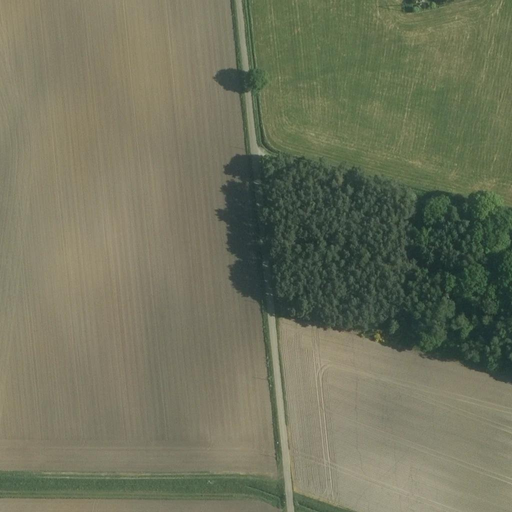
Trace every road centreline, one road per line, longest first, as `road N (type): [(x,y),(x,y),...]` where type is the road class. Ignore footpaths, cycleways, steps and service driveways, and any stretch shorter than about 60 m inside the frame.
road 1 (unclassified): [(289,511),(239,0)]
road 2 (track): [(256,159),(511,223)]
